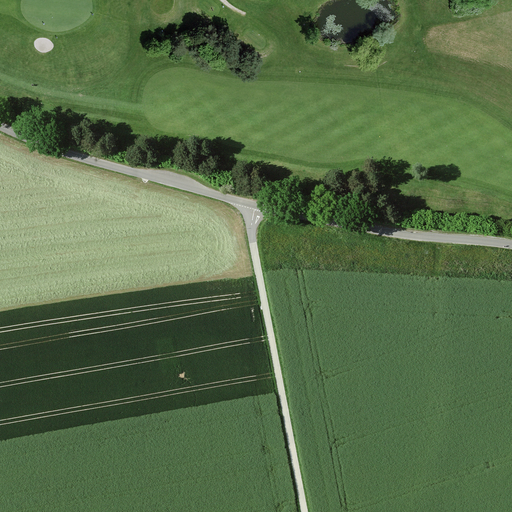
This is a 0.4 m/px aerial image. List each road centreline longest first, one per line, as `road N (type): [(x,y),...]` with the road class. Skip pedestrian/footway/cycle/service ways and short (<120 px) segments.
road 1 (unclassified): [(511,245),(419,237),(256,205),(51,148),(0,125)]
road 2 (track): [(303,511),(252,242),(256,205)]
